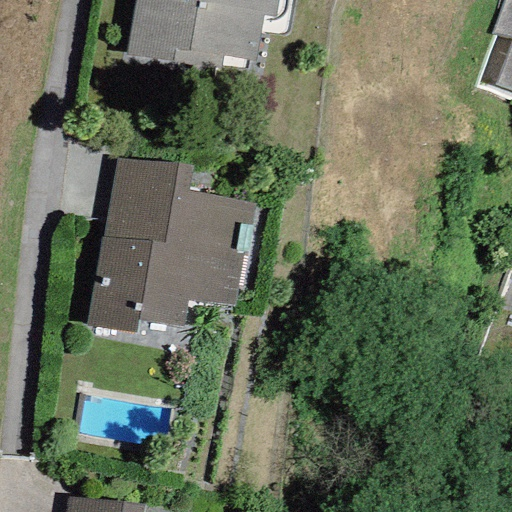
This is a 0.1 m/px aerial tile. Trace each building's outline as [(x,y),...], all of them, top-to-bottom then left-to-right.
[(133,0),(124,55),(245,75),(247,60),(254,61),(259,31),(287,36),(293,0),(133,0)] [(511,0),(510,0),(481,82),(511,92),(511,0)] [(191,169),(115,156),(87,326),(134,334),(137,321),(180,328),(185,301),(233,309),(241,255),(245,256),(253,205),(187,194),(191,169)] [(511,263),(477,359),(511,371),(511,263)] [(141,511),(142,507),(66,496),(63,511),(141,511)]
